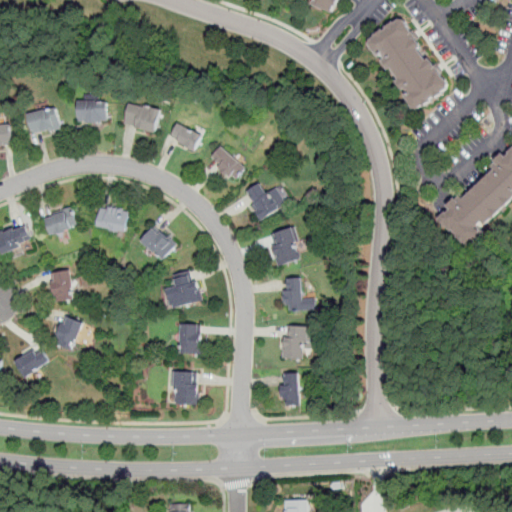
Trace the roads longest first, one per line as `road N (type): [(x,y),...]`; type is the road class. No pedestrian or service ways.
road 1 (residential): [(179,0),(297,48),(320,64),(367,125),(386,178),(379,426)]
road 2 (secondary): [(0,460),(152,470),(511,454)]
road 3 (secondary): [(511,418),(152,435),(0,426)]
road 4 (residential): [(0,190),(54,170),(116,164),(179,189),(207,213),(232,251),(244,301),(240,448)]
road 5 (residential): [(428,0),(503,121)]
